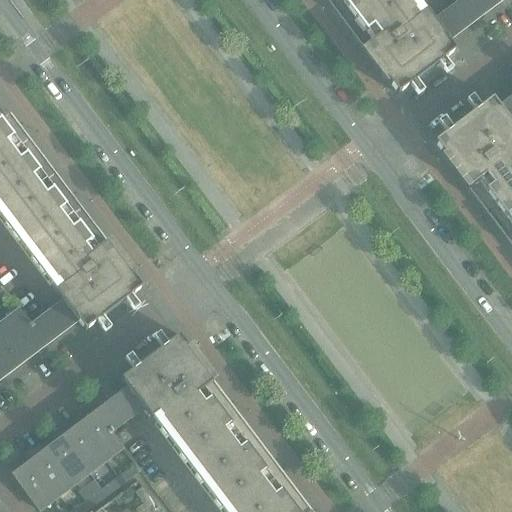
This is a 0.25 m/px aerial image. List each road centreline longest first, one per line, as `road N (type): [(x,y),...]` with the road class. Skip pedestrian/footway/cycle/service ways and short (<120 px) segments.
road 1 (tertiary): [(2,0),(206,266)]
road 2 (tertiary): [(206,266),(393,511)]
road 3 (residential): [(0,428),(206,266)]
road 4 (tertiary): [(511,335),(367,144)]
road 5 (tertiary): [(367,144),(255,0)]
road 6 (residential): [(367,144),(511,40)]
